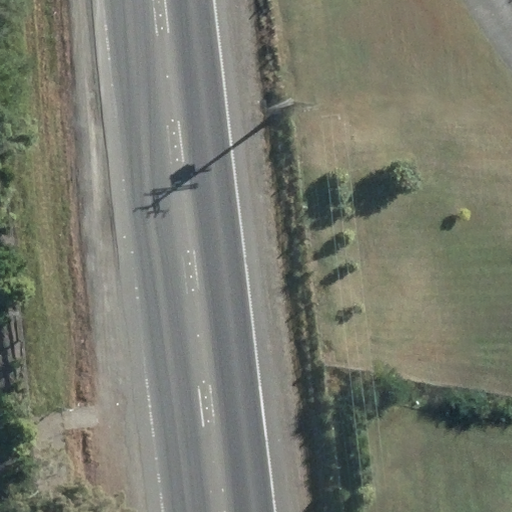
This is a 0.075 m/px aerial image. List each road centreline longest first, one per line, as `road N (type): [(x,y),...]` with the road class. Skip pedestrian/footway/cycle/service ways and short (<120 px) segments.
road 1 (primary): [(156,0),(208,511)]
road 2 (unknown): [(0,463),(201,439)]
